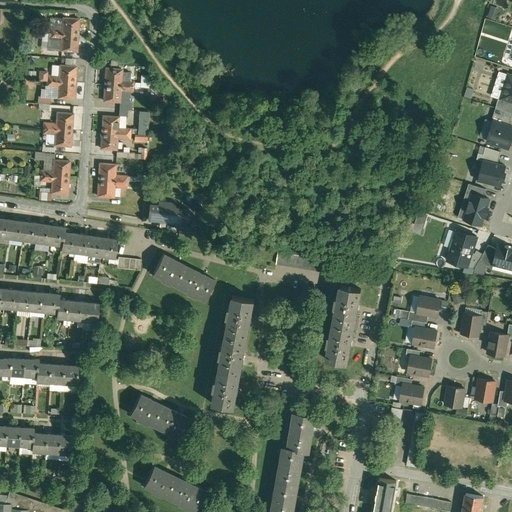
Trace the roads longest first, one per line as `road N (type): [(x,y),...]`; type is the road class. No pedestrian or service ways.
road 1 (residential): [(78,209),(92,15),(85,8),(0,4)]
road 2 (residential): [(354,464),(383,284)]
road 3 (residential): [(354,464),(511,492)]
